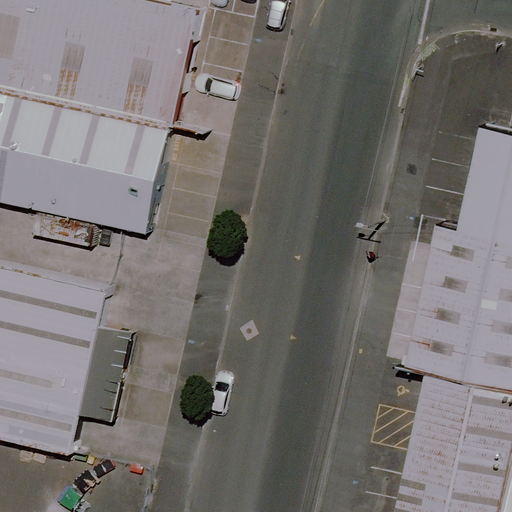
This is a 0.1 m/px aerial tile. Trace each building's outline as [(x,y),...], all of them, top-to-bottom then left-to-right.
[(186,8),(151,0),(0,0),(0,208),(132,239),(186,8)] [(511,401),(511,141),(470,133),(449,235),(428,231),(398,378),(410,381),(511,401)] [(92,294),(0,272),(0,438),(55,451),(92,294)] [(493,511),(511,421),(511,401),(410,381),(382,511),(493,511)] [(511,511),(511,421),(493,511),(511,511)]
